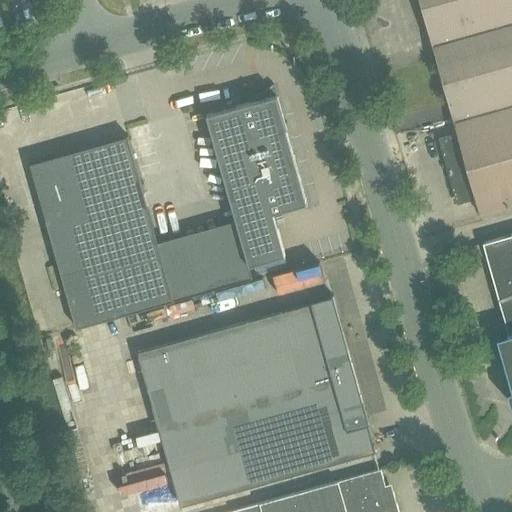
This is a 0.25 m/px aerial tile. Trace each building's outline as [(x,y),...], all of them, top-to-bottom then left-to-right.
[(511,0),(420,0),(434,46),(511,24),(511,0)] [(511,24),(434,46),(454,119),(511,102),(511,24)] [(277,95),(207,114),(249,265),(285,255),(273,212),(307,203),(277,95)] [(511,102),(454,119),(458,133),(439,139),(457,204),(476,198),(481,214),(511,205),(511,102)] [(56,153),(28,161),(44,219),(46,218),(46,220),(54,247),(52,248),(60,274),(67,298),(68,297),(76,327),(174,300),(163,260),(159,246),(144,192),(128,136),(125,136),(57,156),(56,153)] [(511,234),(483,242),(509,334),(511,333),(511,234)] [(181,506),(355,457),(376,451),(368,423),(369,422),(333,295),(312,301),(312,302),(137,351),(181,506)] [(511,333),(509,334),(498,337),(511,387),(511,389),(510,390),(508,394),(511,403),(511,333)] [(233,511),(229,511),(399,511),(393,491),(390,492),(386,486),(381,469),(233,511)]
